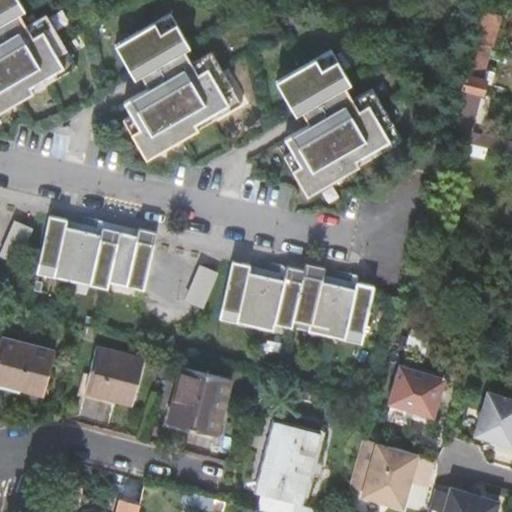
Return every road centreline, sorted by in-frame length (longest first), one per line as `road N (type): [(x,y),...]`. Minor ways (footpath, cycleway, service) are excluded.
road 1 (residential): [(0,160),(413,245)]
road 2 (residential): [(8,455),(83,442),(210,479)]
